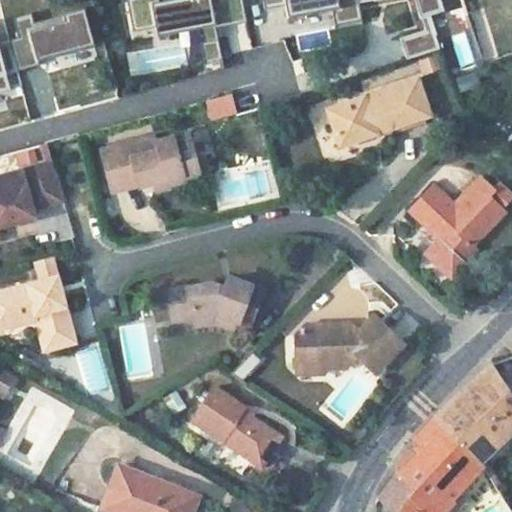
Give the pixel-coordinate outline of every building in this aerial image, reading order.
[(188,0),(190,11),(218,5),(217,0),(188,0)] [(265,0),(267,7),(287,3),(290,17),(333,7),(336,23),(362,17),(359,6),(383,0),(412,0),(419,32),(401,36),(406,57),(439,50),(430,13),(441,10),(438,0),(265,0)] [(92,47),(83,13),(33,27),(30,17),(12,22),(18,42),(8,44),(16,73),(37,67),(36,63),(92,47)] [(474,64),(469,32),(452,35),(458,67),(474,64)] [(0,82),(8,81),(0,37),(0,82)] [(93,54),(74,59),(78,73),(96,67),(93,54)] [(377,123),(389,119),(393,130),(433,116),(421,80),(348,105),(350,111),(333,116),(344,147),(381,134),(377,123)] [(234,95),(205,99),(208,119),(237,115),(234,95)] [(333,116),(350,111),(348,105),(332,111),(333,116)] [(377,123),(381,134),(393,130),(389,119),(377,123)] [(154,140),(102,154),(112,192),(140,184),(142,191),(156,187),(186,180),(182,168),(198,164),(190,135),(155,143),(154,140)] [(10,153),(14,166),(52,156),(49,143),(10,153)] [(198,164),(182,168),(186,180),(202,175),(198,164)] [(35,212),(66,204),(58,174),(56,165),(24,173),(35,212)] [(0,224),(12,222),(13,226),(37,220),(35,212),(24,173),(0,179),(0,224)] [(434,258),(445,269),(456,270),(464,261),(461,259),(471,249),(462,241),(466,236),(471,240),(499,210),(496,207),(508,194),(496,183),(491,188),(478,176),(464,191),(469,194),(458,207),(433,185),(410,211),(440,239),(432,249),(434,258)] [(158,194),(187,187),(186,180),(156,187),(158,194)] [(140,184),(112,192),(114,198),(142,191),(140,184)] [(22,330),(41,325),(51,363),(81,355),(56,261),(38,266),(43,287),(0,299),(0,327),(20,322),(22,330)] [(225,294),(212,289),(170,297),(175,318),(194,314),(196,323),(213,319),(236,328),(249,333),(264,296),(230,283),(225,294)] [(175,318),(177,327),(196,323),(194,314),(175,318)] [(198,332),(215,328),(233,335),(236,328),(213,319),(196,323),(198,332)] [(305,372),(320,371),(320,377),(343,375),(357,361),(375,379),(405,348),(376,320),(355,341),(349,335),(349,328),(303,332),(291,344),(294,373),(305,372)] [(0,336),(22,330),(20,322),(0,327),(0,336)] [(123,325),(125,375),(149,374),(147,324),(123,325)] [(82,362),(92,398),(112,392),(102,356),(82,362)] [(464,392),(440,415),(484,459),(511,432),(511,394),(492,365),(464,392)] [(0,373),(0,395),(7,399),(19,375),(3,367),(0,373)] [(306,385),(321,384),(320,377),(320,371),(305,372),(306,385)] [(249,409),(214,389),(191,427),(265,471),(285,436),(246,413),(249,409)] [(424,433),(412,446),(443,481),(433,492),(454,511),(455,511),(470,497),(462,489),(487,462),(484,459),(440,415),(424,433)] [(119,470),(103,507),(113,511),(193,511),(197,503),(119,470)] [(393,487),(380,501),(388,511),(429,511),(402,477),(393,487)]
